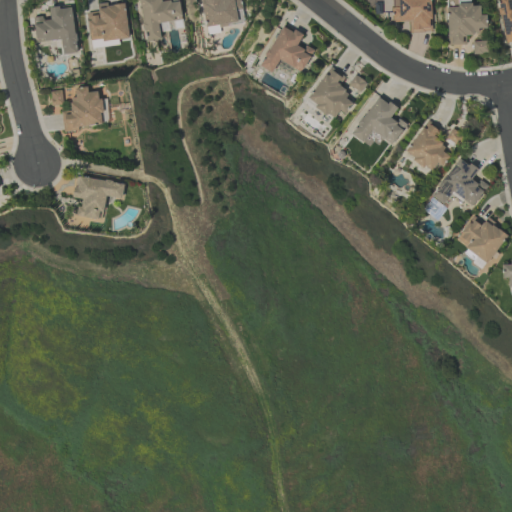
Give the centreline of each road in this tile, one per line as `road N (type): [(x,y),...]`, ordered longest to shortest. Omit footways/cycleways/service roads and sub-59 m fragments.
road 1 (residential): [(511,79),(427,77),(387,58),(311,0)]
road 2 (residential): [(38,163),(4,0)]
